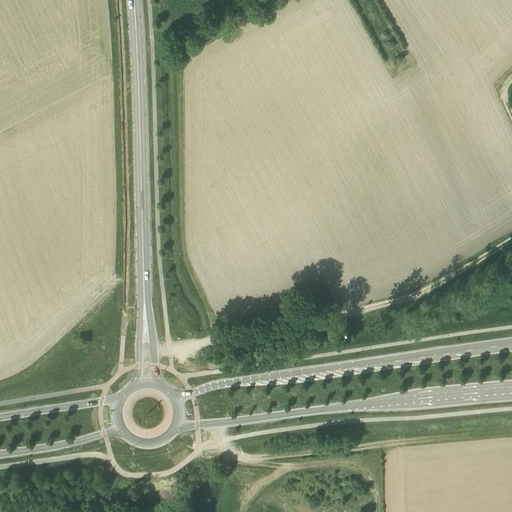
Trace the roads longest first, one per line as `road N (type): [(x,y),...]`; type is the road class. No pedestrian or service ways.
road 1 (track): [(283,0),(181,61),(182,245),(209,339)]
road 2 (tertiary): [(511,344),(250,379),(176,398)]
road 3 (tertiary): [(176,426),(511,387)]
road 4 (track): [(511,241),(416,297),(209,339)]
road 5 (tertiary): [(144,292),(131,0)]
road 6 (track): [(382,445),(229,461),(215,423)]
road 7 (tertiary): [(0,454),(120,429)]
road 8 (tertiary): [(119,399),(0,417)]
